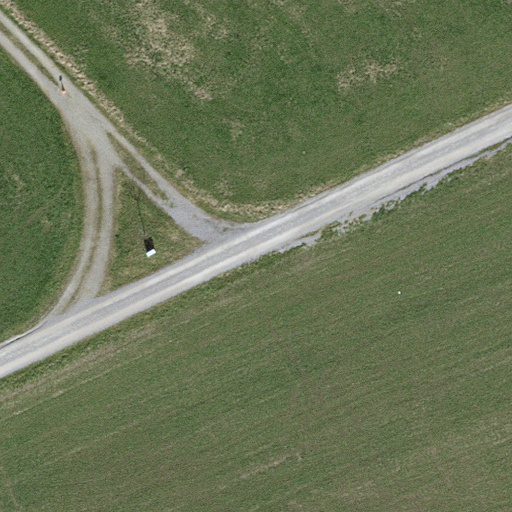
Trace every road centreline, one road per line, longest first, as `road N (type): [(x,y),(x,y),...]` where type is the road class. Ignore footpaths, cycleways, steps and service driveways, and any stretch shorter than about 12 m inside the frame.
road 1 (track): [(511,120),(0,359)]
road 2 (track): [(0,28),(227,254)]
road 3 (track): [(89,115),(98,182),(92,259),(61,330)]
